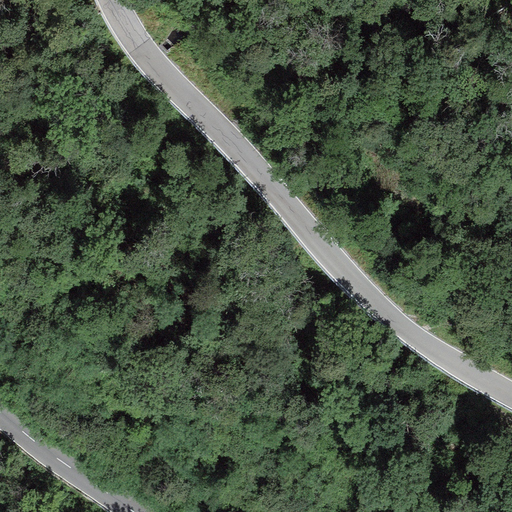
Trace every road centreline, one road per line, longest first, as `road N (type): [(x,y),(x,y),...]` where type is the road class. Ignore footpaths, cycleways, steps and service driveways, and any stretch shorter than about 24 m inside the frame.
road 1 (unclassified): [(118,0),(188,94),(364,291),(511,395)]
road 2 (tertiary): [(131,511),(0,413)]
